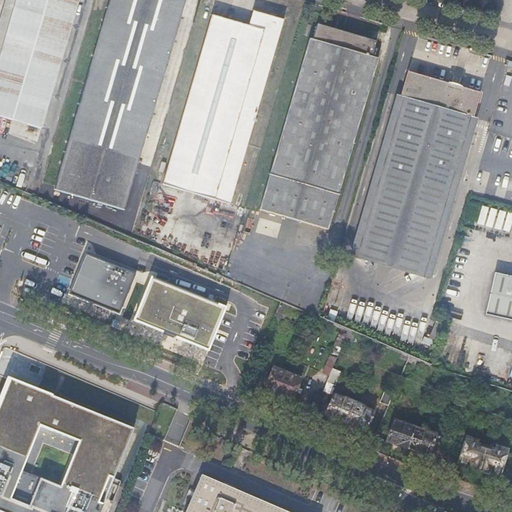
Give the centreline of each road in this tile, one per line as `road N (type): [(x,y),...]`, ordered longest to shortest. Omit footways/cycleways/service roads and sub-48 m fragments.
road 1 (secondary): [(0,312),(405,490)]
road 2 (unknown): [(0,207),(25,208),(59,229),(50,265),(7,260)]
road 3 (unclassified): [(511,39),(376,0)]
